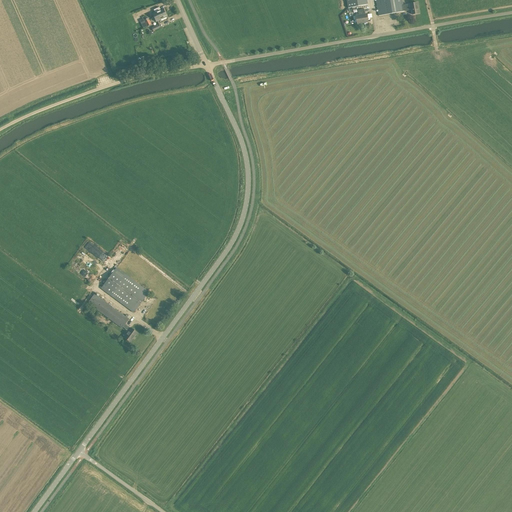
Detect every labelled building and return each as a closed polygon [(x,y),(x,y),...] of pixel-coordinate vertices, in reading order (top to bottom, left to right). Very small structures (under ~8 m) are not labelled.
[(375,0),(379,16),(411,10),(412,15),(419,13),(417,2),(403,5),(402,0),(375,0)] [(159,7),(155,8),(157,11),(152,14),(153,15),(151,15),(153,18),(158,15),(159,16),(161,15),(161,14),(165,12),(163,8),(161,10),(159,7)] [(356,15),(357,24),(368,22),(366,14),(365,14),(364,9),(358,10),(358,15),(356,15)] [(156,22),(167,16),(165,12),(161,14),(161,15),(159,16),(158,15),(153,18),(154,20),(155,20),(156,22)] [(159,24),(151,28),(153,31),(154,32),(160,30),(160,28),(159,24)] [(107,265),(111,261),(94,246),(91,250),(107,265)] [(134,313),(149,292),(116,268),(101,289),(134,313)] [(88,303),(122,329),(123,327),(129,331),(124,338),(131,343),(137,333),(131,328),(126,325),(130,319),(95,294),(88,303)]
